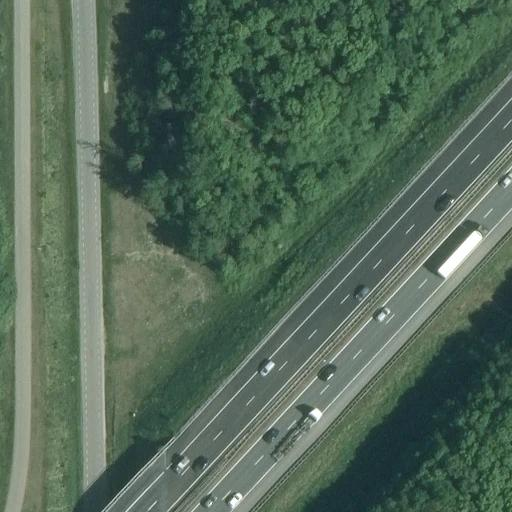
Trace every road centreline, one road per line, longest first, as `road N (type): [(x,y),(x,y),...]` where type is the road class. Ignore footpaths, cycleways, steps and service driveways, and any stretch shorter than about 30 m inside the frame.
road 1 (motorway): [(511,117),(145,511)]
road 2 (unclassified): [(9,511),(21,418),(18,0)]
road 3 (unclassified): [(96,511),(77,0)]
road 4 (motorway): [(212,511),(511,189)]
